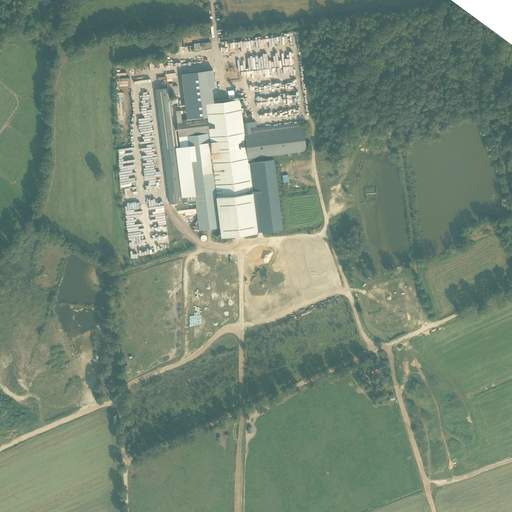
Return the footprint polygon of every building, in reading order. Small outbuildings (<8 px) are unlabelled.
[(200,50),(210,48),(209,42),(199,43),(200,50)] [(151,71),(151,62),(141,63),(141,71),(151,71)] [(157,89),(171,205),(181,204),(180,201),(195,199),(199,231),(219,229),(220,240),(285,233),(276,160),(250,163),(250,158),(309,152),(306,122),(249,128),(245,97),(172,106),(170,88),(157,89)] [(283,93),(283,103),(294,103),(294,93),(283,93)] [(142,96),(135,97),(138,118),(137,118),(138,121),(136,121),(137,128),(135,129),(135,130),(145,128),(145,124),(150,123),(150,119),(148,108),(148,109),(146,98),(142,99),(142,96)] [(147,157),(150,161),(138,163),(138,166),(144,165),(145,167),(141,168),(141,170),(151,168),(150,165),(155,161),(155,159),(150,159),(150,155),(155,154),(154,151),(146,153),(149,151),(150,151),(153,150),(151,137),(144,138),(136,144),(136,146),(137,151),(142,151),(143,153),(142,153),(142,158),(147,157)] [(126,146),(115,148),(116,154),(118,154),(119,160),(119,158),(122,157),(121,152),(126,151),(126,146)] [(377,363),(370,367),(375,376),(382,373),(377,363)] [(357,377),(360,383),(371,377),(368,371),(357,377)] [(388,380),(381,382),(383,389),(390,386),(388,380)] [(379,398),(380,403),(394,399),(393,394),(379,398)]
